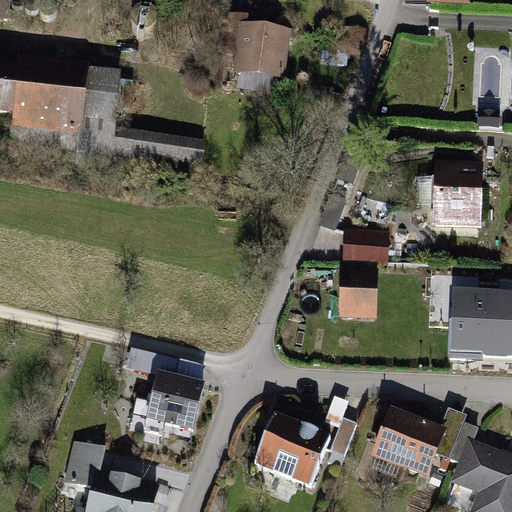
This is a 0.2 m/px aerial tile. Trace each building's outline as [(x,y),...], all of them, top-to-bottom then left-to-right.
[(11,0),(0,0),(0,23),(9,24),(11,0)] [(293,37),(233,28),(226,75),(286,84),(293,37)] [(117,77),(0,64),(0,122),(12,124),(8,163),(205,183),(209,142),(111,132),(117,77)] [(478,227),(479,172),(436,171),(434,226),(478,227)] [(388,234),(349,232),(347,268),(388,269),(388,234)] [(377,275),(343,275),(343,324),(377,325),(377,275)] [(511,298),(455,296),(452,359),(511,361),(511,298)] [(181,364),(141,354),(136,374),(159,380),(177,384),(181,364)] [(159,380),(148,424),(190,434),(201,390),(177,384),(159,380)] [(465,421),(450,415),(436,455),(453,459),(463,426),(465,421)] [(443,433),(391,416),(378,459),(429,476),(436,455),(443,433)] [(328,437),(279,421),(261,473),(310,489),(328,437)] [(359,426),(346,421),(335,450),(348,454),(359,426)] [(479,432),(463,426),(452,462),(468,466),(477,443),(479,432)] [(511,511),(511,455),(477,443),(460,491),(481,498),(475,511),(511,511)] [(104,452),(76,447),(69,486),(97,491),(104,452)] [(160,511),(165,492),(104,478),(95,511),(160,511)]
